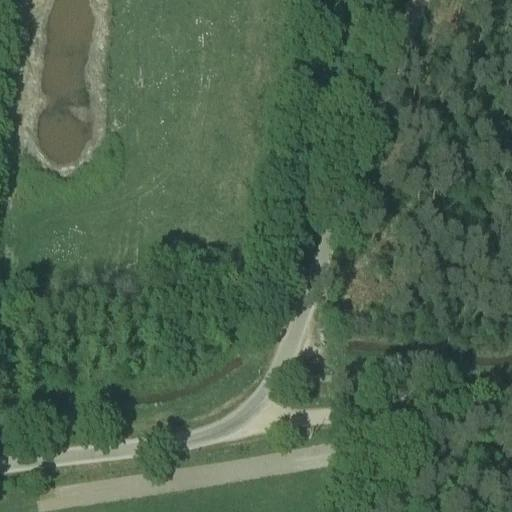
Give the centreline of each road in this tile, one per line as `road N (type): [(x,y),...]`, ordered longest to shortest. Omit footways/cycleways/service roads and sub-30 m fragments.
road 1 (unclassified): [(0,467),(215,435),(262,399),(296,331),(419,0)]
road 2 (track): [(404,416),(245,416)]
